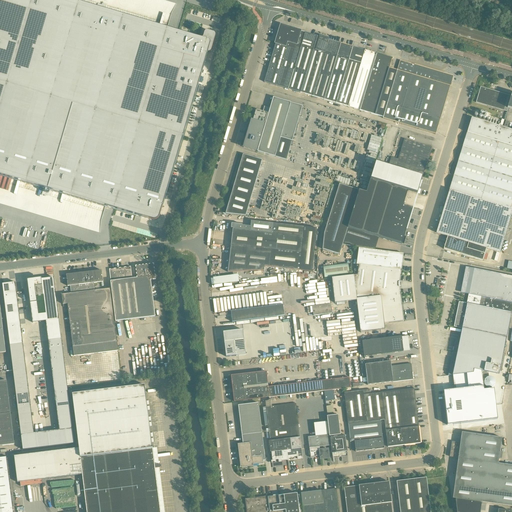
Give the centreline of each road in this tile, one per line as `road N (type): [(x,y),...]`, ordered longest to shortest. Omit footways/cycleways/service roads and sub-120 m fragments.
road 1 (unclassified): [(229,486),(424,461),(436,450),(417,255),(473,64)]
road 2 (unclassified): [(204,243),(271,5)]
road 3 (unclassified): [(229,486),(204,243)]
road 4 (tertiary): [(473,64),(271,5)]
road 5 (unclassified): [(0,266),(204,243)]
road 6 (unknown): [(56,259),(67,354),(107,367)]
road 7 (unknown): [(18,264),(35,390)]
road 8 (unknown): [(417,255),(457,275),(444,322),(424,335)]
